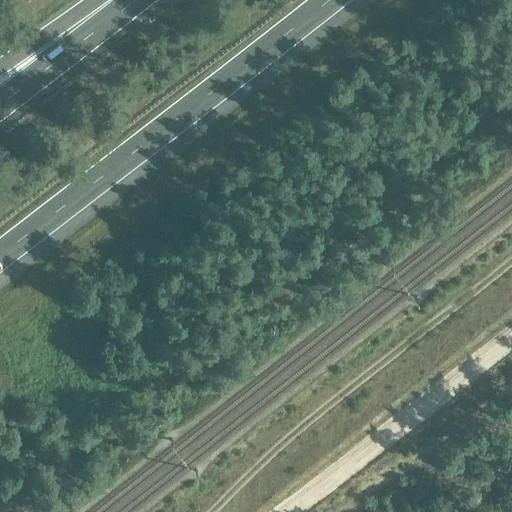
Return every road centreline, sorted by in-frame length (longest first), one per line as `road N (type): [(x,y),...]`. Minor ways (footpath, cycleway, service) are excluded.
road 1 (motorway): [(0,256),(330,0)]
road 2 (track): [(212,511),(286,439),(511,260)]
road 3 (track): [(290,511),(511,338)]
road 4 (motorway): [(137,0),(0,104)]
road 5 (motorway): [(128,0),(0,75)]
